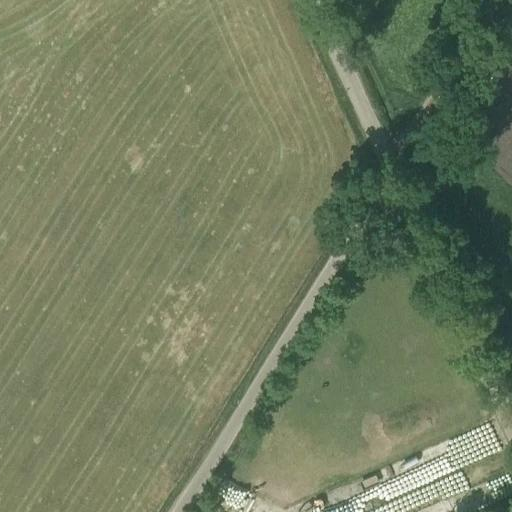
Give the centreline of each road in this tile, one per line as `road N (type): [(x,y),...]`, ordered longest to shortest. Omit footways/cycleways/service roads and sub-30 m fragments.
road 1 (unclassified): [(186,511),(394,171)]
road 2 (unclassified): [(511,424),(394,171)]
road 3 (unclassified): [(394,171),(319,0)]
